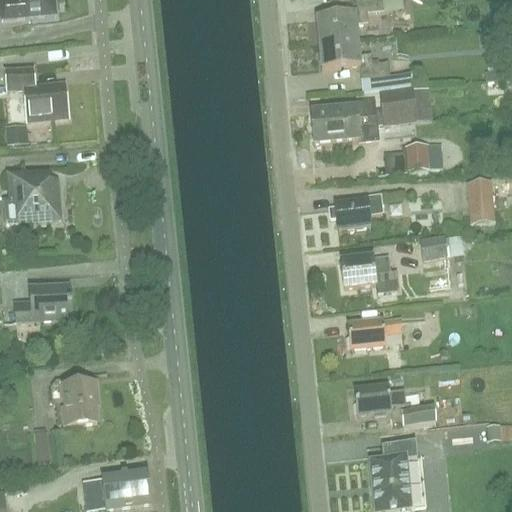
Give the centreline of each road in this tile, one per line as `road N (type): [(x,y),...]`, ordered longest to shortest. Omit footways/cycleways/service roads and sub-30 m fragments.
road 1 (tertiary): [(191,511),(139,0)]
road 2 (unclassified): [(319,511),(267,0)]
